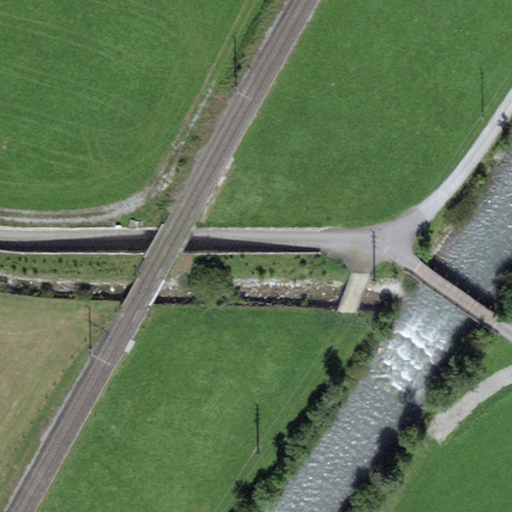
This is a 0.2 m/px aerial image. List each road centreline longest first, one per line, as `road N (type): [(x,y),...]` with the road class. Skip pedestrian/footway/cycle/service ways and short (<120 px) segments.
road 1 (residential): [(0,238),(389,244),(511,335)]
road 2 (track): [(252,0),(165,178),(146,199),(98,217),(0,217)]
road 3 (track): [(511,94),(462,165),(389,244)]
road 4 (track): [(311,363),(342,318),(358,274),(357,241)]
